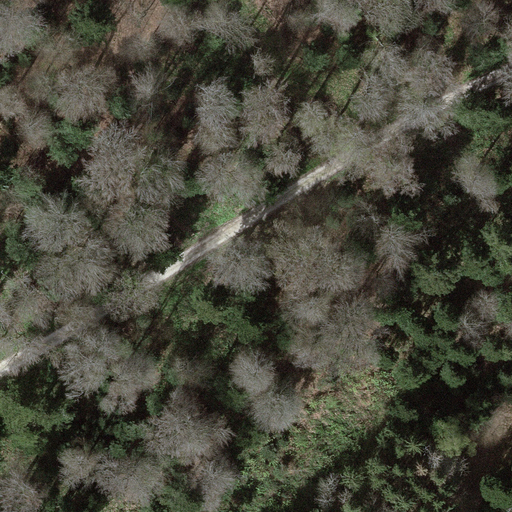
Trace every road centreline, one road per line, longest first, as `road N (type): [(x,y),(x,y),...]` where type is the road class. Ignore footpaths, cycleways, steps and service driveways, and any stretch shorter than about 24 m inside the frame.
road 1 (track): [(511,80),(165,281)]
road 2 (track): [(165,281),(70,338),(0,367)]
